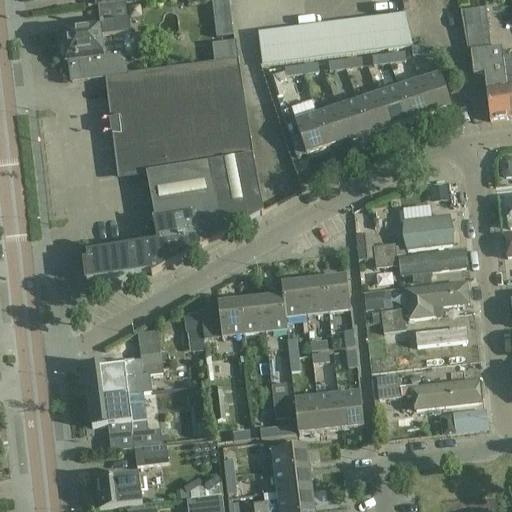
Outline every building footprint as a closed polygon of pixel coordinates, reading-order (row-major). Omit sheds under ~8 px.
[(99,0),(100,8),(127,5),(126,0),(99,0)] [(388,0),(389,8),(415,6),(414,0),(388,0)] [(347,12),(369,13),(370,2),(348,1),(347,12)] [(194,6),(199,45),(233,40),(229,2),(194,6)] [(278,12),(279,22),(307,19),(306,9),(278,12)] [(462,14),(467,54),(490,51),(485,11),(462,14)] [(69,63),(125,56),(131,55),(128,26),(101,29),(100,26),(88,28),(89,31),(67,33),(68,44),(65,44),(65,48),(62,50),(63,58),(67,60),(67,63),(69,63)] [(128,78),(108,80),(113,121),(111,124),(113,137),(116,140),(122,180),(146,176),(155,223),(192,217),(199,252),(264,216),(253,160),(254,159),(236,44),(212,47),(215,68),(128,78)] [(428,48),(422,49),(412,50),(413,58),(429,56),(428,48)] [(511,122),(504,62),(503,50),(471,54),(474,77),(485,76),(491,124),(511,122)] [(128,78),(125,56),(69,63),(72,85),(108,80),(128,78)] [(405,57),(389,59),(390,68),(406,66),(405,57)] [(390,68),(389,59),(373,61),(374,70),(390,68)] [(361,63),(345,65),(346,73),(362,71),(361,63)] [(346,73),(345,65),(329,67),(330,75),(346,73)] [(316,68),(301,70),(302,79),(317,77),(316,68)] [(302,79),(301,70),(285,72),(286,81),(302,79)] [(440,78),(420,84),(431,117),(451,110),(440,78)] [(420,84),(400,91),(410,124),(431,117),(420,84)] [(400,91),(380,98),(390,130),(410,124),(400,91)] [(380,98),(359,105),(370,137),(390,130),(380,98)] [(359,105),(338,111),(348,144),(370,137),(359,105)] [(338,111),(317,118),(328,151),(348,144),(338,111)] [(328,151),(317,118),(295,125),(306,158),(328,151)] [(511,204),(503,205),(508,238),(511,237),(511,204)] [(155,223),(158,236),(159,246),(88,258),(89,265),(84,265),(87,285),(151,275),(151,278),(199,252),(192,217),(155,223)] [(451,224),(402,231),(404,250),(404,258),(455,253),(451,224)] [(373,237),(356,239),(358,255),(359,264),(375,262),(374,251),(373,237)] [(374,251),(375,262),(397,259),(395,249),(374,251)] [(397,259),(375,262),(376,273),(398,270),(397,266),(397,259)] [(467,259),(397,266),(398,270),(399,283),(469,275),(467,259)] [(347,281),(325,283),(329,318),(351,315),(347,281)] [(325,283),(303,286),(307,320),(329,318),(325,283)] [(283,300),(282,300),(285,323),(286,323),(307,320),(303,286),(281,288),(283,300)] [(471,289),(405,299),(407,324),(474,316),(471,289)] [(282,300),(262,303),(266,337),(287,335),(286,323),(285,323),(282,300)] [(262,303),(240,305),(244,340),(266,337),(262,303)] [(218,308),(218,310),(201,312),(204,345),(244,340),(240,305),(218,308)] [(381,316),(383,327),(404,324),(403,314),(381,316)] [(404,324),(383,327),(384,338),(406,335),(404,324)] [(344,335),(346,351),(355,350),(353,334),(344,335)] [(468,335),(413,342),(413,356),(470,350),(468,335)] [(288,343),(290,360),(299,359),(297,342),(288,343)] [(311,347),(312,356),(328,354),(327,345),(311,347)] [(85,371),(89,403),(143,396),(143,397),(151,396),(149,379),(163,377),(160,349),(140,352),(141,364),(85,371)] [(346,355),(348,372),(357,371),(355,354),(346,355)] [(313,359),(313,368),(330,366),(329,358),(313,359)] [(299,359),(290,360),(292,377),(301,375),(299,359)] [(455,367),(425,369),(427,383),(457,379),(455,367)] [(376,383),(378,393),(399,391),(398,380),(376,383)] [(482,387),(411,396),(412,410),(413,422),(485,414),(482,387)] [(399,391),(378,393),(379,404),(401,402),(399,391)] [(134,452),(135,453),(162,449),(160,433),(147,434),(143,397),(143,396),(89,403),(92,431),(114,428),(116,438),(112,438),(114,454),(112,454),(112,455),(134,452)] [(360,396),(339,399),(343,433),(364,431),(360,396)] [(339,399),(317,401),(321,436),(343,433),(339,399)] [(271,402),(273,419),(286,417),(284,400),(271,402)] [(321,436),(317,401),(294,404),(298,438),(321,436)] [(413,422),(412,410),(387,413),(388,422),(398,422),(399,430),(414,429),(413,422)] [(441,422),(443,439),(488,435),(485,415),(453,419),(453,420),(441,422)] [(294,430),(277,432),(278,441),(295,439),(294,430)] [(278,441),(277,432),(261,434),(262,443),(278,441)] [(234,437),(235,446),(251,444),(250,436),(234,437)] [(169,449),(162,449),(135,453),(137,471),(166,467),(171,460),(169,449)] [(273,454),(276,476),(309,473),(307,449),(273,454)] [(224,466),(227,483),(235,482),(233,465),(224,466)] [(276,476),(278,497),(312,493),(309,473),(276,476)] [(138,479),(118,482),(98,484),(99,489),(97,491),(97,496),(100,501),(98,501),(99,511),(117,511),(142,509),(138,479)] [(235,482),(227,483),(229,500),(237,499),(235,482)] [(197,491),(198,501),(223,498),(222,489),(197,491)] [(253,511),(314,511),(312,493),(278,497),(265,499),(265,506),(253,507),(253,511)] [(224,511),(223,498),(198,501),(199,511),(224,511)]
